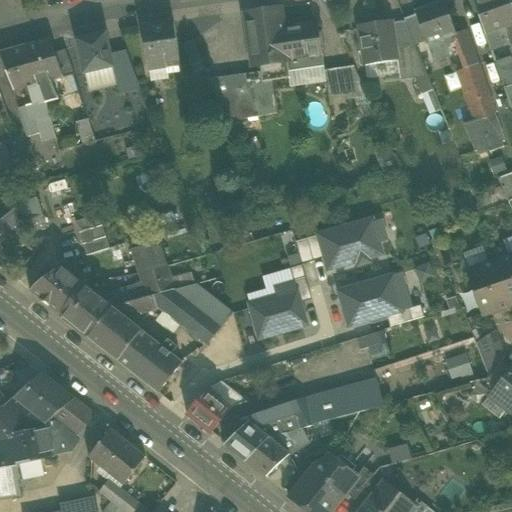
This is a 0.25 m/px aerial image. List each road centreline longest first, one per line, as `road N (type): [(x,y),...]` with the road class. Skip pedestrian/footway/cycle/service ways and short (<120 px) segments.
road 1 (secondary): [(258,511),(0,309)]
road 2 (residential): [(182,0),(8,33)]
